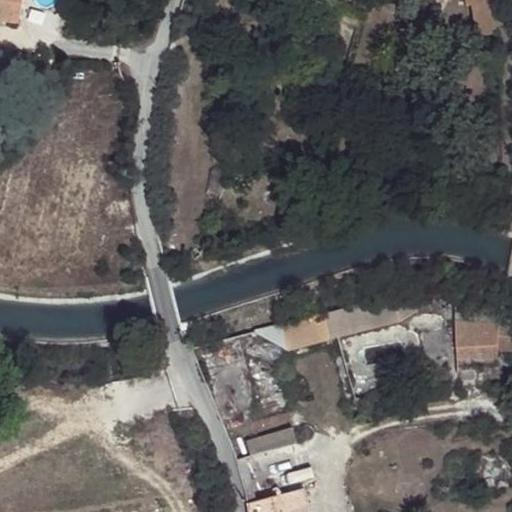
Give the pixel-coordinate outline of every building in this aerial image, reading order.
[(0,0),(0,16),(17,18),(20,0),(0,0)] [(489,0),(484,0),(470,2),(475,36),(495,33),(489,0)] [(429,290),(412,290),(374,301),(254,331),(283,349),(395,319),(413,304),(429,303),(430,294),(438,293),(429,290)] [(511,350),(511,322),(456,301),(456,347),(498,345),(497,351),(511,350)] [(497,358),(497,351),(498,345),(456,347),(456,359),(497,358)] [(252,458),(297,445),(293,430),(247,443),(252,458)] [(244,458),(235,460),(243,479),(248,504),(258,502),(244,458)] [(249,511),(310,511),(303,488),(258,502),(248,504),(249,511)]
